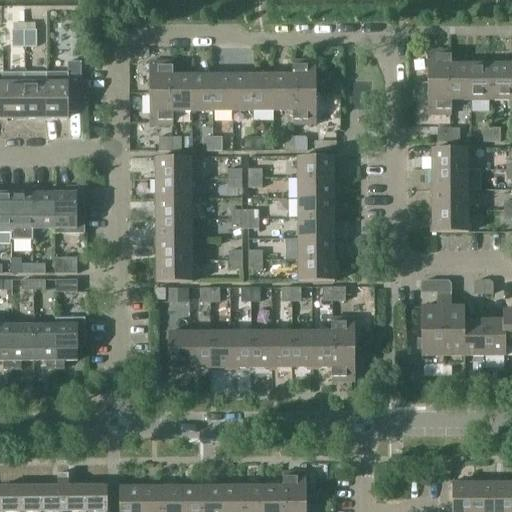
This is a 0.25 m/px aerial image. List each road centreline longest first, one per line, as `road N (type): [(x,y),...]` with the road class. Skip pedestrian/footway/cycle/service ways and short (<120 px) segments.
road 1 (residential): [(511,262),(399,262),(390,36),(115,39),(116,152)]
road 2 (residential): [(116,152),(118,424)]
road 3 (tertiary): [(118,424),(362,423)]
road 4 (tertiary): [(362,423),(511,423)]
